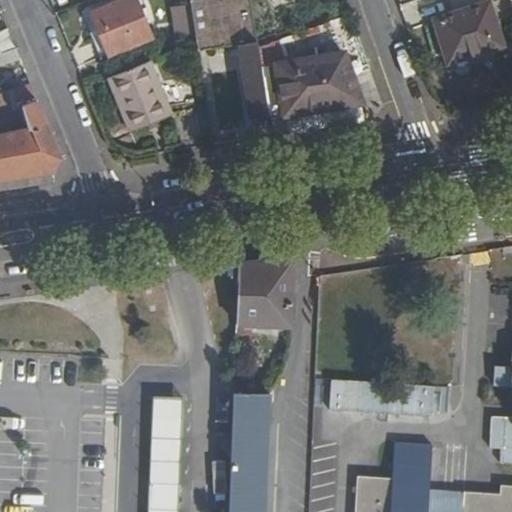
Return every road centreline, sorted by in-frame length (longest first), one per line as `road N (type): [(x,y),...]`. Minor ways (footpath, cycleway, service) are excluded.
road 1 (secondary): [(115,240),(511,178)]
road 2 (secondary): [(426,160),(111,211)]
road 3 (residential): [(22,0),(111,211)]
road 4 (residential): [(369,0),(426,160)]
